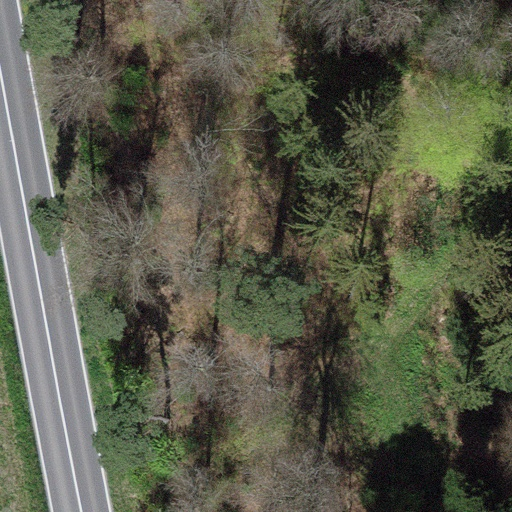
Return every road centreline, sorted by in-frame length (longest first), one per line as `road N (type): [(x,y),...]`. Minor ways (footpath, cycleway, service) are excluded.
road 1 (track): [(160,511),(357,362),(511,191)]
road 2 (primary): [(0,71),(81,511)]
